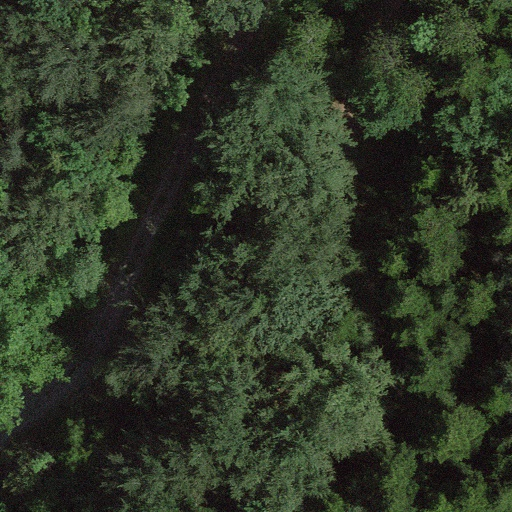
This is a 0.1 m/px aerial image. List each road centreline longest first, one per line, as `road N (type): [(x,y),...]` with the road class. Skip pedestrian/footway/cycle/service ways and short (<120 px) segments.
road 1 (track): [(390,0),(245,511)]
road 2 (track): [(261,0),(92,355),(0,418)]
